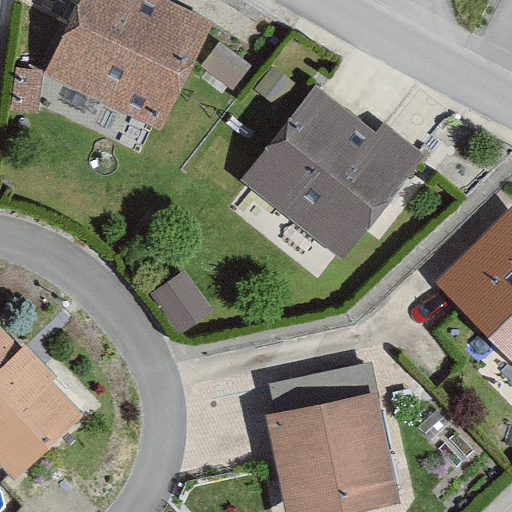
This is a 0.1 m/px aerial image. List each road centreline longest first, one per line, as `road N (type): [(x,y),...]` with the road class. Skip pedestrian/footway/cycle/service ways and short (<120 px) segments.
road 1 (residential): [(0,239),(89,283),(143,365),(160,477),(135,511)]
road 2 (residential): [(328,0),(511,104)]
